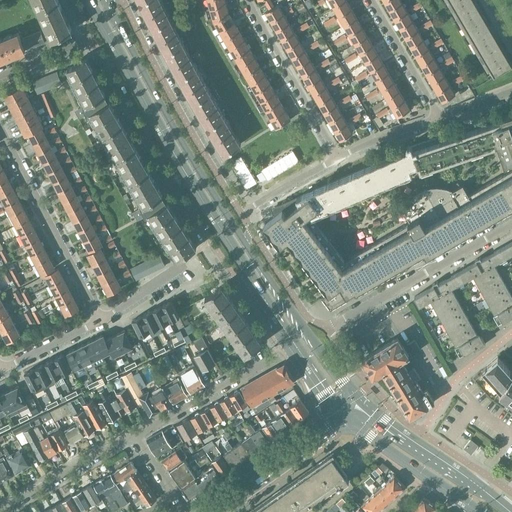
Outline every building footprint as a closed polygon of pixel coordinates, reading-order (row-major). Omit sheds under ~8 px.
[(33,0),(39,10),(59,1),(58,0),(33,0)] [(164,6),(160,0),(138,0),(146,15),(164,6)] [(207,0),(214,21),(229,13),(227,6),(229,5),(227,1),(226,1),(225,0),(207,0)] [(311,0),(306,0),(304,1),(308,8),(314,5),(311,0)] [(344,0),(333,7),(338,16),(351,8),(346,0),(344,0)] [(384,0),(384,1),(389,10),(402,2),(400,0),(384,0)] [(511,66),(473,0),(449,0),(494,77),(511,66)] [(59,1),(39,10),(52,40),(72,30),(59,1)] [(272,2),(271,1),(266,3),(270,9),(266,11),(271,21),(284,13),(279,4),(275,6),(272,2)] [(389,10),(394,19),(407,11),(402,2),(389,10)] [(164,6),(146,15),(159,41),(177,32),(164,6)] [(338,16),(344,25),(356,18),(351,8),(338,16)] [(394,19),(400,28),(413,21),(407,11),(394,19)] [(220,32),(224,39),(239,30),(235,24),(237,23),(235,19),(233,20),(229,13),(214,21),(218,28),(213,31),(216,35),(220,32)] [(271,21),(276,30),(289,22),(284,13),(271,21)] [(344,25),(349,34),(362,27),(356,18),(344,25)] [(400,28),(405,37),(418,30),(413,21),(400,28)] [(276,30),(282,39),(294,31),(289,22),(276,30)] [(349,34),(354,43),(367,36),(362,27),(349,34)] [(224,39),(235,57),(250,48),(246,41),(247,40),(245,36),(243,37),(239,30),(224,39)] [(405,37),(410,46),(423,39),(418,30),(405,37)] [(40,31),(34,34),(39,45),(45,42),(40,31)] [(282,39),(287,48),(300,41),(294,31),(282,39)] [(0,60),(25,50),(18,32),(0,39),(0,60)] [(177,32),(159,41),(173,66),(190,57),(177,32)] [(34,34),(28,36),(33,47),(39,45),(34,34)] [(33,47),(28,36),(22,38),(27,50),(33,47)] [(354,43),(360,53),(372,45),(367,36),(354,43)] [(410,46),(416,56),(429,48),(423,39),(410,46)] [(287,48),(292,57),(305,50),(300,41),(287,48)] [(360,53),(365,62),(378,54),(372,45),(360,53)] [(235,57),(245,74),(260,66),(256,59),(257,58),(255,54),(253,55),(250,48),(235,57)] [(416,56),(421,65),(434,57),(429,48),(416,56)] [(292,57),(297,66),(310,59),(305,50),(292,57)] [(365,62),(370,71),(383,63),(378,54),(365,62)] [(190,57),(173,66),(186,91),(204,81),(190,57)] [(421,65),(426,74),(439,66),(434,57),(421,65)] [(196,247),(189,236),(166,201),(163,196),(109,101),(106,95),(87,58),(67,68),(71,75),(72,74),(75,79),(73,80),(77,87),(79,86),(81,92),(80,93),(83,99),(85,98),(87,104),(78,108),(78,109),(77,112),(80,117),(78,118),(78,119),(92,112),(95,117),(93,118),(100,130),(102,129),(108,140),(107,141),(110,147),(114,154),(115,153),(122,164),(120,165),(127,177),(129,176),(135,187),(133,188),(141,201),(142,200),(145,205),(132,213),(134,212),(137,217),(140,218),(141,218),(148,214),(150,213),(153,218),(152,219),(156,225),(157,224),(161,229),(159,230),(163,237),(165,236),(168,240),(166,241),(171,248),(172,247),(175,252),(174,253),(178,259),(196,247)] [(297,66),(303,76),(316,68),(310,59),(297,66)] [(325,70),(327,74),(340,66),(337,63),(325,70)] [(370,71),(376,80),(388,73),(383,63),(370,71)] [(245,74),(255,92),(270,83),(266,76),(268,76),(265,72),(264,72),(260,66),(245,74)] [(426,74),(432,83),(444,76),(439,66),(426,74)] [(303,76),(308,85),(321,77),(316,68),(303,76)] [(57,72),(51,74),(56,86),(62,83),(57,72)] [(376,80),(381,89),(394,82),(388,73),(376,80)] [(51,74),(45,77),(50,88),(56,86),(51,74)] [(432,83),(437,92),(450,85),(444,76),(432,83)] [(45,77),(39,79),(44,91),(50,88),(45,77)] [(308,85),(313,94),(326,86),(321,77),(308,85)] [(37,93),(41,92),(44,91),(39,79),(33,82),(37,93)] [(204,81),(186,91),(200,116),(218,106),(204,81)] [(381,89),(386,98),(399,91),(394,82),(381,89)] [(255,92),(265,109),(280,101),(277,94),(278,93),(276,89),(274,90),(270,83),(255,92)] [(450,85),(437,92),(442,101),(455,94),(450,85)] [(5,95),(12,108),(29,99),(22,86),(5,95)] [(313,94),(319,103),(331,96),(326,86),(313,94)] [(386,98),(392,108),(404,100),(399,91),(386,98)] [(42,93),(51,117),(56,115),(46,92),(42,93)] [(319,103),(324,112),(337,105),(331,96),(319,103)] [(28,133),(41,127),(43,126),(29,99),(12,108),(26,135),(28,133)] [(404,100),(392,108),(397,117),(410,109),(404,100)] [(280,101),(265,109),(276,127),(291,119),(287,112),(288,111),(286,107),(284,108),(280,101)] [(324,112),(329,122),(342,114),(337,105),(324,112)] [(218,106),(200,116),(215,140),(232,130),(218,106)] [(406,150),(301,195),(275,207),(278,212),(264,223),(280,244),(288,239),(328,291),(322,296),(331,308),(349,297),(347,293),(355,288),(356,290),(424,250),(426,254),(511,205),(511,113),(500,117),(502,121),(489,125),(488,125),(419,149),(413,151),(412,147),(410,146),(408,146),(406,147),(406,150)] [(329,122),(334,131),(347,123),(342,114),(329,122)] [(347,123),(334,131),(340,140),(353,132),(347,123)] [(28,133),(33,143),(46,137),(41,127),(28,133)] [(232,130),(215,140),(224,155),(241,144),(232,130)] [(33,143),(38,153),(51,147),(46,137),(33,143)] [(415,148),(439,141),(437,137),(414,145),(415,148)] [(38,153),(44,163),(56,156),(51,147),(38,153)] [(293,150),(287,153),(294,164),(299,161),(293,150)] [(287,153),(282,156),(289,167),(294,164),(287,153)] [(44,163),(49,172),(61,166),(56,156),(44,163)] [(241,156),(230,162),(233,168),(244,161),(241,156)] [(282,156),(277,160),(283,170),(289,167),(282,156)] [(277,160),(272,163),(278,174),(283,170),(277,160)] [(244,161),(233,168),(236,173),(247,166),(244,161)] [(272,163),(266,166),(268,168),(273,177),(278,174),(272,163)] [(49,172),(54,182),(66,176),(61,166),(49,172)] [(247,166),(236,173),(240,178),(250,171),(247,166)] [(266,166),(261,169),(267,180),(273,177),(268,168),(266,166)] [(0,170),(0,183),(8,179),(3,169),(0,170)] [(250,171),(240,178),(243,183),(254,177),(250,171)] [(54,182),(59,192),(71,186),(66,176),(54,182)] [(254,177),(243,183),(246,189),(257,182),(254,177)] [(0,183),(0,194),(1,195),(13,189),(8,179),(0,183)] [(59,192),(64,202),(76,195),(71,186),(59,192)] [(1,195),(6,205),(18,199),(13,189),(1,195)] [(64,202),(69,212),(82,205),(76,195),(64,202)] [(6,205),(11,215),(23,208),(18,199),(6,205)] [(69,212),(74,221),(87,215),(82,205),(69,212)] [(11,215),(16,225),(28,218),(23,208),(11,215)] [(74,221),(79,231),(92,225),(87,215),(74,221)] [(16,225),(21,235),(34,228),(28,218),(16,225)] [(79,231),(84,241),(97,234),(92,225),(79,231)] [(21,235),(26,244),(39,238),(34,228),(21,235)] [(97,234),(84,241),(89,251),(102,244),(97,234)] [(26,244),(31,254),(44,248),(39,238),(26,244)] [(511,241),(500,248),(505,257),(511,252),(511,241)] [(88,254),(93,264),(105,257),(100,247),(88,254)] [(31,254),(36,264),(49,257),(44,248),(31,254)] [(462,281),(474,274),(494,263),(505,257),(500,248),(481,259),(480,257),(475,259),(476,262),(457,272),(462,281)] [(160,254),(154,257),(159,268),(165,265),(160,254)] [(49,257),(36,264),(41,274),(54,267),(49,257)] [(93,264),(98,274),(110,267),(105,257),(93,264)] [(154,257),(148,260),(154,271),(159,268),(154,257)] [(148,260),(143,263),(148,274),(154,271),(148,260)] [(143,263),(137,266),(142,277),(148,274),(143,263)] [(494,263),(474,274),(478,282),(498,271),(494,263)] [(142,277),(137,266),(131,269),(136,279),(142,277)] [(98,274),(103,284),(116,277),(110,267),(98,274)] [(45,275),(51,285),(63,278),(58,268),(45,275)] [(498,271),(478,282),(483,290),(502,279),(498,271)] [(462,281),(457,272),(438,283),(437,281),(432,283),(433,286),(414,297),(419,305),(431,299),(451,287),(456,285),(457,287),(463,284),(462,281)] [(116,277),(103,284),(108,294),(121,287),(116,277)] [(51,285),(56,294),(68,288),(63,278),(51,285)] [(502,279),(483,290),(487,298),(507,287),(502,279)] [(205,298),(213,310),(230,298),(222,285),(218,288),(217,286),(211,290),(212,292),(205,298)] [(431,299),(435,306),(455,295),(451,287),(431,299)] [(507,287),(487,298),(491,306),(511,295),(507,287)] [(56,294),(61,304),(73,298),(68,288),(56,294)] [(435,306),(440,314),(460,303),(455,295),(435,306)] [(511,296),(511,295),(491,306),(496,314),(511,304),(511,296)] [(73,298),(61,304),(66,314),(79,308),(73,298)] [(230,298),(213,310),(229,332),(246,320),(230,298)] [(172,301),(161,306),(169,322),(179,317),(172,301)] [(42,320),(55,313),(50,303),(37,310),(42,320)] [(440,314),(444,322),(464,311),(460,303),(440,314)] [(0,306),(0,319),(9,315),(4,304),(0,306)] [(511,304),(496,314),(500,322),(511,316),(511,304)] [(161,306),(152,310),(160,326),(169,322),(161,306)] [(152,310),(142,315),(150,331),(160,326),(152,310)] [(444,322),(449,330),(468,319),(464,311),(444,322)] [(0,319),(0,328),(2,332),(15,325),(9,315),(0,319)] [(142,315),(132,320),(140,336),(150,331),(142,315)] [(449,330),(453,338),(473,327),(468,319),(449,330)] [(246,320),(229,332),(245,355),(262,343),(246,320)] [(165,325),(170,332),(174,329),(170,322),(165,325)] [(186,326),(189,332),(195,330),(192,323),(186,326)] [(2,332),(8,342),(20,335),(15,325),(2,332)] [(453,338),(458,346),(477,335),(473,327),(453,338)] [(125,330),(115,334),(123,352),(133,347),(125,330)] [(103,334),(94,339),(103,356),(111,351),(114,356),(103,334)] [(104,334),(103,334),(114,356),(123,352),(115,334),(106,339),(104,334)] [(477,335),(458,346),(462,354),(473,347),(474,350),(485,344),(481,336),(479,338),(477,335)] [(193,340),(199,352),(195,355),(203,369),(215,362),(208,348),(205,342),(202,336),(193,340)] [(409,356),(397,337),(362,359),(363,361),(365,365),(370,372),(369,372),(372,375),(373,378),(383,371),(405,408),(404,408),(405,409),(405,410),(408,415),(409,416),(410,416),(434,402),(426,389),(423,391),(416,379),(418,378),(413,369),(408,372),(403,363),(405,362),(403,359),(409,356)] [(94,339),(85,343),(94,360),(103,356),(94,339)] [(415,339),(407,344),(412,354),(420,349),(415,339)] [(85,343),(76,348),(84,365),(94,360),(85,343)] [(76,348),(66,352),(75,369),(84,365),(76,348)] [(167,353),(162,356),(167,367),(172,365),(167,353)] [(64,354),(54,359),(63,377),(62,374),(72,370),(64,354)] [(511,372),(510,370),(498,356),(486,367),(485,366),(482,369),(501,390),(499,392),(511,401),(511,372)] [(228,358),(223,361),(226,366),(231,363),(228,358)] [(54,359),(44,363),(54,384),(53,381),(63,377),(54,359)] [(44,363),(34,368),(44,389),(54,384),(44,363)] [(252,406),(267,397),(295,381),(284,363),(277,367),(249,383),(241,387),(252,406)] [(179,372),(181,376),(188,372),(195,368),(193,364),(179,372)] [(44,389),(34,368),(24,373),(32,389),(42,384),(44,389)] [(205,385),(195,368),(188,372),(198,389),(205,385)] [(121,376),(137,406),(142,403),(150,416),(160,410),(149,390),(147,391),(146,390),(138,394),(132,384),(137,382),(131,371),(121,376)] [(188,372),(181,376),(191,393),(198,389),(188,372)] [(178,378),(171,382),(180,399),(187,395),(178,378)] [(153,393),(161,408),(165,406),(167,406),(170,405),(170,403),(171,402),(159,381),(154,384),(158,390),(153,393)] [(103,386),(106,393),(113,389),(110,382),(103,386)] [(180,399),(171,382),(164,386),(173,403),(180,399)] [(102,385),(98,388),(102,395),(106,393),(103,386),(102,385)] [(18,386),(9,390),(19,412),(17,407),(27,403),(18,386)] [(126,388),(116,394),(126,412),(136,406),(126,388)] [(234,392),(230,395),(238,409),(248,403),(240,389),(238,390),(237,390),(235,391),(234,392)] [(0,395),(10,416),(19,412),(9,390),(0,394),(0,395)] [(110,394),(108,396),(119,416),(125,412),(117,398),(113,400),(110,394)] [(0,395),(0,409),(5,407),(9,416),(10,416),(0,395)] [(81,395),(78,397),(82,405),(83,405),(97,428),(106,423),(93,399),(86,403),(81,395)] [(224,398),(220,400),(228,414),(232,412),(238,409),(230,395),(229,396),(227,395),(225,396),(224,398)] [(98,403),(109,421),(119,416),(108,397),(98,403)] [(267,397),(252,406),(255,412),(271,403),(267,397)] [(300,399),(291,406),(300,419),(301,418),(302,418),(305,417),(305,415),(309,412),(300,399)] [(215,403),(210,406),(218,420),(228,414),(220,400),(219,401),(217,401),(215,402),(215,403)] [(277,415),(271,419),(281,432),(282,431),(284,432),(286,430),(286,428),(290,425),(281,412),(274,402),(270,405),(277,415)] [(49,412),(54,421),(71,412),(66,403),(49,412)] [(205,409),(200,412),(208,425),(218,420),(210,406),(209,407),(207,406),(205,407),(205,409)] [(291,406),(281,412),(290,425),(294,422),(296,423),(298,421),(299,420),(300,419),(291,406)] [(73,415),(77,423),(84,435),(94,430),(83,410),(73,415)] [(49,412),(38,417),(42,423),(49,435),(57,450),(67,444),(54,421),(49,412)] [(208,425),(200,412),(199,412),(198,412),(196,413),(195,415),(191,417),(198,431),(208,425)] [(248,420),(250,424),(256,420),(253,416),(248,420)] [(38,417),(30,421),(34,428),(37,426),(42,423),(38,417)] [(177,423),(186,438),(189,444),(194,441),(191,436),(197,432),(188,417),(177,423)] [(281,432),(271,419),(262,426),(271,439),(276,436),(277,436),(280,435),(280,433),(281,432)] [(24,431),(40,460),(49,455),(33,426),(29,421),(13,430),(15,435),(23,431),(24,431)] [(233,427),(238,433),(245,427),(241,421),(233,427)] [(84,435),(77,423),(65,430),(72,442),(84,435)] [(40,440),(44,437),(37,426),(34,428),(40,440)] [(222,427),(212,433),(214,436),(224,431),(222,427)] [(261,427),(251,433),(261,447),(265,443),(267,444),(268,442),(269,441),(270,440),(261,427)] [(146,439),(156,456),(175,443),(167,429),(163,432),(162,430),(146,439)] [(214,436),(212,433),(203,439),(205,442),(214,436)] [(251,433),(242,440),(251,453),(252,452),(254,453),(256,451),(256,450),(261,447),(251,433)] [(49,455),(57,450),(49,435),(44,437),(40,440),(49,455)] [(1,448),(6,457),(15,473),(32,464),(17,439),(14,441),(19,450),(10,455),(5,446),(1,448)] [(464,447),(471,453),(477,445),(470,439),(464,447)] [(203,446),(207,452),(216,446),(212,440),(203,446)] [(242,440),(232,447),(242,460),(246,457),(248,457),(250,456),(250,454),(251,453),(242,440)] [(242,460),(232,447),(229,442),(225,445),(229,450),(223,454),(232,467),(233,466),(235,466),(237,465),(237,463),(242,460)] [(162,459),(169,469),(182,460),(178,455),(175,450),(162,459)] [(212,461),(221,474),(222,474),(224,474),(227,472),(227,470),(231,468),(222,454),(212,461)] [(206,456),(203,458),(198,462),(200,465),(209,459),(206,456)] [(302,511),(352,482),(336,456),(245,511),(302,511)] [(13,475),(3,457),(0,458),(0,467),(6,479),(13,475)] [(169,469),(175,478),(194,464),(197,462),(195,459),(188,465),(184,459),(182,460),(169,469)] [(116,472),(111,475),(116,483),(127,476),(137,469),(132,462),(130,462),(120,468),(119,468),(116,470),(116,472)] [(175,478),(181,487),(196,476),(192,471),(196,468),(194,464),(175,478)] [(196,476),(181,487),(189,498),(221,476),(212,465),(196,476)] [(142,477),(137,469),(127,476),(128,478),(126,480),(128,482),(123,485),(125,488),(142,477)] [(111,474),(102,478),(111,493),(115,491),(119,497),(123,495),(116,483),(111,475),(111,474)] [(394,475),(386,482),(397,494),(405,487),(394,475)] [(147,484),(142,477),(125,488),(127,491),(132,488),(133,490),(135,489),(137,491),(147,484)] [(102,478),(93,483),(102,498),(106,496),(109,502),(107,503),(112,511),(119,507),(111,493),(102,478)] [(380,485),(376,488),(389,502),(397,494),(386,482),(381,486),(380,485)] [(93,483),(83,489),(96,511),(102,511),(101,510),(98,509),(95,502),(96,501),(98,504),(103,501),(102,498),(93,483)] [(152,491),(147,484),(137,491),(138,493),(136,494),(137,496),(133,499),(135,502),(152,491)] [(374,493),(369,497),(381,509),(389,502),(376,488),(373,491),(374,493)] [(96,511),(83,489),(72,495),(81,510),(82,511),(84,511),(89,510),(87,507),(88,506),(91,511),(96,511)] [(157,498),(152,491),(135,502),(137,505),(141,502),(143,505),(145,503),(146,505),(147,505),(157,498)] [(72,495),(62,501),(68,511),(79,511),(81,510),(72,495)] [(348,495),(340,501),(343,504),(346,502),(345,500),(349,496),(348,495)] [(377,511),(381,509),(369,497),(361,505),(367,511),(377,511)] [(424,497),(418,502),(426,511),(431,511),(438,507),(424,497)] [(68,511),(62,501),(51,508),(53,511),(68,511)] [(426,511),(418,502),(409,510),(411,511),(426,511)]
